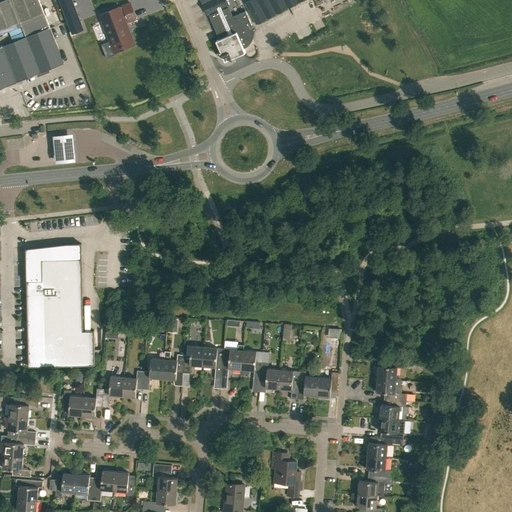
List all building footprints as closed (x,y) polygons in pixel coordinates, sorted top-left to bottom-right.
[(0,47),(0,88),(64,63),(39,0),(2,0),(0,1),(0,29),(20,22),(26,37),(0,47)] [(200,0),(207,15),(208,14),(219,40),(216,41),(222,54),(220,55),(233,60),(232,58),(246,53),(244,49),(248,46),(250,45),(253,41),(253,38),(255,31),(256,29),(257,29),(252,25),(246,11),(233,16),(228,6),(230,5),(227,0),(200,0)] [(251,0),(245,3),(256,25),(303,0),(251,0)] [(110,41),(101,44),(106,58),(116,54),(115,52),(134,45),(126,23),(137,19),(130,3),(101,14),(110,41)] [(78,18),(76,13),(65,17),(67,22),(78,18)] [(75,137),(55,139),(57,166),(77,164),(75,137)] [(152,208),(154,214),(161,212),(165,211),(163,204),(152,208)] [(26,261),(29,367),(95,365),(95,350),(94,342),(84,342),(83,331),(81,243),(67,243),(67,248),(41,249),(41,261),(26,261)] [(305,333),(304,341),(313,342),(314,334),(305,333)] [(229,368),(242,369),(244,345),(238,345),(238,350),(230,349),(224,349),(222,376),(228,377),(229,368)] [(185,355),(183,373),(190,374),(191,365),(203,366),(204,347),(191,346),(191,356),(185,355)] [(204,347),(203,366),(216,367),(215,376),(222,376),(224,349),(204,347)] [(243,350),(242,369),(255,370),(254,379),(260,380),(262,362),(256,361),(257,351),(243,350)] [(165,351),(165,359),(163,379),(177,380),(177,373),(183,373),(185,355),(178,355),(178,361),(170,360),(171,352),(165,351)] [(144,371),(143,389),(149,390),(150,378),(163,379),(165,359),(152,358),(150,372),(144,371)] [(377,378),(396,380),(397,368),(403,368),(404,361),(386,360),(386,366),(379,366),(377,378)] [(262,362),(260,380),(266,380),(266,387),(279,389),(281,370),(268,369),(268,363),(262,362)] [(291,399),(297,399),(299,381),(300,373),(294,373),(294,371),(288,370),(281,370),(279,389),(292,390),(291,399)] [(124,377),(123,396),(136,397),(137,389),(143,389),(144,371),(138,371),(137,378),(124,377)] [(306,372),(300,371),(300,373),(299,381),(297,399),(304,400),(304,395),(317,396),(319,377),(306,376),(306,372)] [(331,378),(319,377),(317,396),(337,398),(339,373),(332,372),(331,378)] [(104,389),(102,407),(109,408),(110,395),(123,396),(124,377),(111,376),(110,390),(104,389)] [(389,393),(389,399),(407,401),(408,394),(395,393),(396,386),(401,386),(401,380),(396,380),(377,378),(376,392),(389,393)] [(82,416),(95,417),(96,406),(102,407),(104,389),(97,388),(97,398),(84,397),(82,416)] [(69,414),(82,416),(84,397),(71,395),(71,391),(64,390),(63,408),(62,411),(69,412),(69,414)] [(39,400),(21,398),(11,397),(9,417),(28,418),(29,406),(38,407),(39,400)] [(407,401),(389,399),(388,405),(381,404),(380,418),(405,420),(406,415),(408,413),(409,407),(406,407),(407,401)] [(17,437),(35,439),(36,432),(27,432),(28,418),(9,417),(8,430),(18,431),(17,437)] [(384,431),(383,437),(383,438),(403,439),(405,420),(380,418),(379,431),(384,431)] [(415,434),(416,422),(407,421),(406,433),(415,434)] [(435,441),(437,423),(430,423),(428,441),(435,441)] [(4,455),(23,457),(24,444),(35,445),(35,439),(17,437),(17,443),(5,442),(4,455)] [(375,437),(374,443),(369,443),(368,456),(387,457),(388,445),(403,446),(403,439),(383,438),(383,437),(375,437)] [(294,471),(295,461),(287,460),(288,455),(284,454),(284,453),(272,452),(271,468),(274,469),(273,482),(287,483),(286,496),(297,496),(299,471),(294,471)] [(12,476),(30,477),(31,471),(22,470),(23,457),(4,455),(2,469),(13,470),(12,476)] [(373,475),(391,477),(391,470),(386,470),(387,457),(368,456),(366,469),(374,470),(373,475)] [(158,490),(177,491),(178,478),(171,477),(172,466),(154,464),(153,477),(159,477),(158,490)] [(94,501),(100,501),(101,490),(114,491),(116,472),(102,471),(101,484),(95,483),(94,501)] [(116,472),(114,491),(127,492),(126,498),(133,498),(135,481),(129,480),(129,473),(116,472)] [(62,492),(75,493),(77,474),(63,473),(63,480),(56,480),(56,481),(55,491),(55,497),(62,498),(62,492)] [(87,500),(94,501),(95,483),(89,482),(90,475),(77,474),(75,493),(87,494),(87,500)] [(358,493),(377,495),(378,482),(390,483),(391,477),(373,475),(373,481),(359,480),(358,493)] [(18,499),(37,500),(38,488),(43,488),(43,482),(20,480),(18,499)] [(223,505),(222,511),(241,511),(244,485),(228,484),(226,505),(223,505)] [(143,508),(161,509),(161,503),(175,504),(177,491),(158,490),(157,502),(144,501),(143,508)] [(363,511),(381,511),(382,508),(376,508),(377,495),(358,493),(357,507),(364,507),(363,511)] [(297,498),(297,509),(308,510),(308,499),(297,498)] [(36,511),(37,500),(18,499),(17,511),(36,511)]
